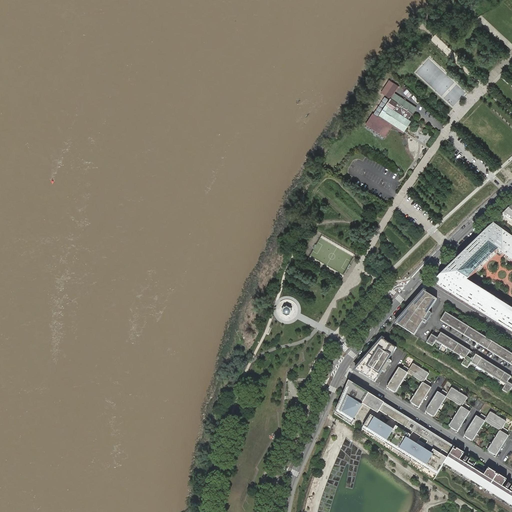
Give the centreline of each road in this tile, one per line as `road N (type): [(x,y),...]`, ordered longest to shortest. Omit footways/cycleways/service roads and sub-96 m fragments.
road 1 (residential): [(497,465),(341,368)]
road 2 (secondary): [(341,368),(284,511)]
road 3 (secondary): [(511,186),(417,278)]
